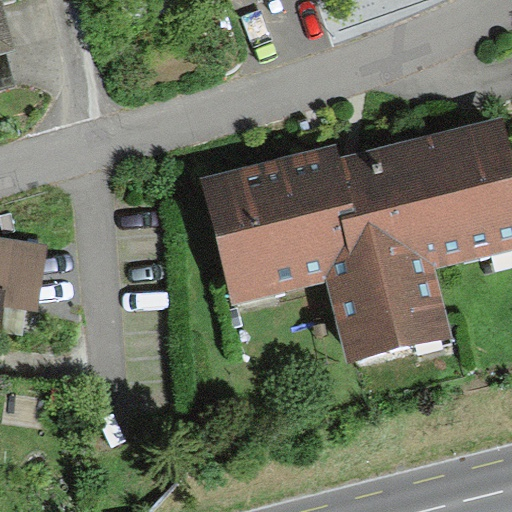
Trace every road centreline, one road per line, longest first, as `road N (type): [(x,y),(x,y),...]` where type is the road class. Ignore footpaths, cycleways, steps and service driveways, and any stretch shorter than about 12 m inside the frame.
road 1 (residential): [(0,173),(340,69),(480,0)]
road 2 (unknown): [(94,141),(113,440)]
road 3 (unknown): [(94,141),(55,0)]
